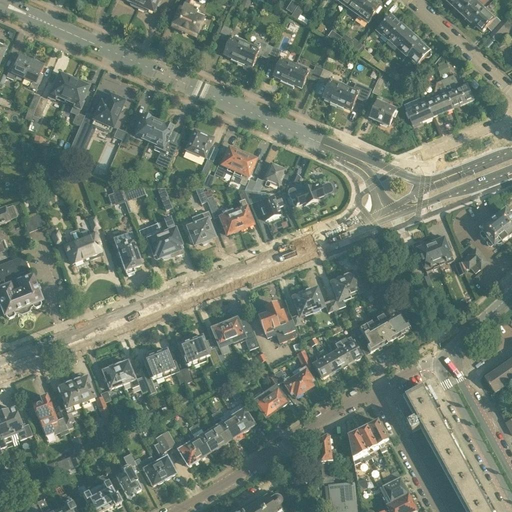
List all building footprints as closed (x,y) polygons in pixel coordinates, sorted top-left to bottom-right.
[(124,0),(125,0),(131,3),(131,5),(132,6),(132,7),(138,9),(141,0),(124,0)] [(141,0),(138,9),(145,12),(146,12),(147,12),(148,11),(154,14),(160,0),(141,0)] [(183,0),(188,2),(186,6),(185,6),(182,13),(175,28),(196,37),(205,17),(199,14),(200,13),(191,9),(193,4),(190,3),(191,0),(183,0)] [(348,10),(355,0),(340,0),(338,3),(336,6),(336,9),(339,11),(342,10),(343,9),(343,7),(342,6),(342,5),(348,10)] [(355,0),(348,10),(359,17),(370,0),(369,0),(355,0)] [(370,0),(359,17),(369,24),(377,13),(378,14),(381,9),(374,4),(374,3),(370,0)] [(472,0),(459,0),(453,7),(462,16),(475,2),(472,0)] [(292,1),(286,10),(292,14),(298,5),(292,1)] [(475,2),(462,16),(467,21),(466,22),(470,26),(483,11),(484,10),(475,2)] [(298,6),(291,17),(297,21),(304,10),(298,6)] [(494,21),(483,11),(470,26),(475,30),(477,28),(482,33),(488,28),(492,31),(500,22),(496,18),(494,21)] [(388,41),(388,42),(403,25),(398,20),(396,22),(391,17),(377,32),(382,37),(383,35),(389,40),(388,41)] [(311,18),(307,24),(311,27),(315,21),(311,18)] [(511,28),(511,27),(504,21),(491,36),(496,41),(503,32),(506,35),(511,28)] [(321,25),(317,31),(322,34),(326,28),(321,25)] [(408,30),(403,25),(388,42),(397,50),(411,35),(407,31),(408,30)] [(232,61),(237,64),(246,43),(229,35),(231,31),(224,28),(219,38),(230,43),(225,56),(232,60),(232,61)] [(332,31),(328,37),(332,40),(336,35),(332,31)] [(407,58),(421,43),(419,42),(421,41),(416,37),(415,38),(411,35),(397,50),(407,58)] [(342,38),(338,44),(342,47),(347,41),(342,38)] [(353,53),(360,44),(355,40),(347,50),(353,53)] [(255,46),(246,43),(237,64),(244,67),(244,68),(244,69),(244,70),(245,71),(246,72),(247,72),(248,72),(249,72),(250,72),(250,71),(251,71),(251,70),(252,69),(252,68),(253,68),(258,55),(268,60),(273,49),(257,42),(255,46)] [(424,47),(421,43),(407,58),(417,67),(425,58),(427,59),(429,59),(430,58),(431,56),(431,54),(430,53),(424,47)] [(365,48),(360,44),(353,53),(358,57),(365,48)] [(281,83),(287,85),(296,64),(279,57),(280,52),(273,49),(268,60),(280,65),(274,77),(282,81),(281,83)] [(15,75),(23,79),(31,62),(28,61),(29,60),(24,58),(24,59),(19,57),(16,63),(14,61),(6,78),(13,81),(15,75)] [(379,70),(384,64),(380,61),(375,67),(379,70)] [(33,63),(31,62),(23,79),(32,82),(29,88),(33,90),(36,85),(38,86),(42,76),(39,75),(43,67),(38,65),(38,64),(34,62),(33,63)] [(310,70),(296,64),(287,85),(294,88),(294,86),(302,90),(307,77),(318,82),(323,70),(316,67),(314,72),(310,70)] [(388,68),(384,64),(379,70),(383,72),(388,68)] [(450,72),(447,65),(437,69),(440,76),(450,72)] [(331,104),(337,107),(346,86),(329,78),(331,74),(323,70),(318,82),(329,86),(324,99),(331,102),(331,104)] [(397,82),(398,82),(402,77),(394,71),(389,77),(397,82)] [(56,98),(64,102),(74,79),(67,76),(66,76),(65,77),(59,74),(52,90),(51,89),(47,99),(55,102),(56,98)] [(378,96),(386,78),(381,74),(373,94),(378,96)] [(441,81),(454,110),(474,102),(468,86),(460,89),(454,76),(441,81)] [(82,82),(74,79),(64,102),(73,106),(72,110),(79,113),(83,104),(82,103),(89,87),(83,85),(83,84),(83,83),(82,83),(82,82)] [(427,104),(433,119),(454,110),(441,81),(436,83),(434,93),(424,98),(427,104)] [(354,89),(346,86),(337,107),(343,110),(344,108),(352,111),(357,100),(366,104),(371,91),(356,84),(354,89)] [(34,112),(40,98),(34,95),(28,109),(34,112)] [(101,103),(95,118),(85,114),(84,117),(80,128),(77,133),(90,139),(95,127),(110,134),(124,102),(120,100),(120,98),(115,96),(113,97),(110,96),(106,105),(101,103)] [(0,98),(0,105),(9,109),(11,103),(0,98)] [(40,98),(34,112),(33,117),(32,120),(38,122),(39,120),(48,101),(40,98)] [(433,119),(427,104),(424,98),(404,106),(413,128),(433,119)] [(374,110),(370,119),(389,128),(397,110),(381,103),(382,101),(377,99),(373,110),(374,110)] [(80,128),(84,117),(77,114),(72,124),(80,128)] [(137,130),(134,137),(125,133),(121,142),(120,146),(126,148),(127,149),(128,146),(138,150),(141,141),(148,144),(158,122),(150,119),(151,118),(149,117),(149,115),(147,114),(145,115),(144,115),(141,122),(140,122),(136,130),(137,130)] [(165,125),(158,122),(148,144),(155,147),(154,151),(160,154),(155,164),(167,169),(177,146),(167,141),(170,135),(169,135),(173,127),(171,126),(171,125),(168,124),(167,124),(166,124),(165,125)] [(114,138),(121,142),(125,133),(117,130),(114,138)] [(186,152),(204,159),(212,140),(194,132),(186,152)] [(49,147),(50,143),(41,138),(40,141),(38,145),(49,147)] [(233,176),(242,155),(241,154),(241,152),(237,150),(235,152),(229,149),(223,161),(221,160),(214,176),(222,179),(225,173),(233,176)] [(243,155),(242,155),(233,176),(239,179),(241,180),(240,184),(244,186),(256,160),(249,158),(249,156),(245,154),(243,155)] [(201,175),(206,177),(207,177),(208,175),(213,163),(207,160),(201,175)] [(271,165),(264,181),(266,182),(264,187),(269,189),(271,184),(278,187),(284,171),(271,165)] [(109,182),(111,183),(115,173),(110,171),(106,181),(109,182)] [(207,177),(206,177),(202,188),(209,189),(214,178),(208,175),(207,177)] [(303,190),(301,191),(300,187),(297,188),(296,186),(300,178),(293,175),(290,183),(289,183),(286,191),(289,199),(287,200),(290,206),(292,206),(293,208),(295,207),(295,208),(304,204),(305,206),(318,201),(317,199),(324,197),(324,196),(330,193),(332,192),(332,191),(332,189),(331,186),(330,185),(328,184),(327,184),(320,187),(320,186),(314,189),(313,187),(309,188),(308,187),(308,186),(307,186),(306,186),(305,186),(304,186),(304,187),(303,187),(303,188),(303,189),(303,190)] [(257,180),(255,183),(251,192),(259,193),(263,183),(257,180)] [(251,192),(255,183),(249,181),(244,192),(245,192),(251,192)] [(117,204),(126,200),(122,187),(121,187),(111,183),(109,182),(117,204)] [(130,188),(122,187),(126,200),(133,198),(130,188)] [(157,190),(163,206),(165,212),(172,209),(164,189),(157,190)] [(195,190),(201,205),(207,203),(208,202),(206,199),(202,189),(195,190)] [(210,191),(204,193),(206,199),(212,197),(210,191)] [(246,206),(250,205),(245,192),(244,192),(237,191),(242,202),(239,203),(241,207),(238,208),(239,211),(233,213),(240,231),(241,230),(242,230),(245,229),(246,228),(253,225),(247,212),(248,211),(246,206)] [(251,192),(245,192),(250,205),(257,202),(265,222),(280,216),(277,208),(283,206),(280,197),(275,199),(274,198),(263,202),(262,199),(265,194),(259,193),(251,192)] [(239,231),(240,231),(233,213),(232,211),(222,215),(220,210),(218,211),(212,197),(206,199),(208,202),(207,203),(212,217),(214,220),(218,218),(219,222),(221,222),(226,236),(233,233),(235,233),(237,232),(239,231)] [(35,199),(30,201),(32,208),(38,206),(35,199)] [(5,209),(0,211),(0,226),(10,222),(5,209)] [(214,239),(207,221),(211,220),(208,212),(204,214),(202,215),(191,219),(194,226),(187,229),(194,246),(201,244),(202,245),(207,243),(207,241),(214,239)] [(511,212),(507,214),(506,213),(497,220),(497,219),(496,220),(494,218),(491,221),(492,223),(491,224),(483,231),(483,232),(480,234),(480,236),(483,240),(485,241),(488,238),(490,241),(487,243),(487,245),(488,247),(490,248),(494,245),(495,247),(496,245),(497,246),(499,246),(509,239),(508,239),(511,235),(511,212)] [(41,213),(22,220),(28,234),(47,227),(41,213)] [(95,217),(88,220),(93,232),(100,229),(95,217)] [(156,224),(157,225),(170,259),(184,253),(181,246),(170,218),(163,221),(164,222),(157,225),(157,224),(156,224)] [(166,261),(170,259),(157,225),(144,230),(147,237),(146,238),(153,257),(156,256),(158,260),(161,258),(162,259),(162,260),(163,260),(164,261),(165,261),(166,261)] [(90,261),(82,240),(80,234),(79,235),(78,231),(70,234),(73,244),(64,248),(68,258),(70,257),(73,264),(72,265),(88,259),(90,261)] [(82,240),(90,261),(101,257),(100,254),(102,254),(99,247),(101,246),(96,233),(91,234),(90,231),(80,234),(82,240)] [(58,232),(51,234),(55,246),(63,244),(58,232)] [(122,236),(114,238),(118,252),(117,255),(118,257),(120,258),(122,263),(121,265),(122,268),(124,269),(126,276),(135,273),(134,268),(140,266),(130,236),(123,238),(122,236)] [(430,243),(439,267),(445,265),(447,265),(454,262),(453,260),(444,237),(430,243)] [(435,269),(439,267),(430,243),(423,246),(423,247),(422,247),(422,248),(423,248),(417,250),(425,271),(426,274),(433,271),(435,269)] [(463,262),(469,269),(470,269),(475,275),(488,264),(476,250),(463,262)] [(23,258),(5,265),(25,315),(28,314),(30,312),(32,309),(33,308),(35,309),(40,307),(41,305),(40,302),(41,302),(35,286),(36,286),(37,283),(35,280),(33,279),(32,279),(32,278),(20,283),(17,275),(28,271),(23,258)] [(468,274),(463,263),(455,266),(459,277),(468,274)] [(22,316),(25,315),(5,265),(0,267),(0,281),(3,281),(6,288),(0,290),(0,308),(1,308),(4,317),(6,316),(7,319),(9,320),(13,318),(14,316),(16,315),(19,316),(22,316)] [(350,276),(347,275),(344,277),(343,279),(342,279),(349,297),(357,294),(357,295),(360,294),(362,298),(365,297),(366,299),(371,297),(367,287),(366,285),(360,288),(356,279),(354,275),(351,277),(350,276)] [(421,280),(425,290),(432,287),(428,277),(421,280)] [(350,300),(349,297),(342,279),(340,278),(336,280),(335,282),(335,283),(331,284),(333,288),(332,288),(336,299),(329,302),(333,312),(338,310),(345,307),(344,303),(350,300)] [(304,294),(312,315),(320,312),(319,310),(323,308),(318,294),(317,294),(316,290),(312,291),(311,291),(309,290),(305,291),(304,293),(304,294)] [(304,318),(312,315),(304,294),(303,294),(301,293),(298,294),(297,297),(296,297),(297,298),(293,299),(294,303),(299,318),(304,316),(304,318)] [(328,314),(333,312),(329,302),(324,304),(328,314)] [(259,318),(258,318),(265,335),(267,339),(276,336),(277,338),(279,345),(296,338),(291,323),(286,324),(282,312),(279,313),(275,305),(273,306),(272,305),(267,307),(267,308),(265,309),(265,310),(259,313),(258,315),(259,318)] [(404,327),(394,310),(387,313),(388,315),(383,318),(382,316),(395,340),(396,340),(403,336),(403,335),(409,332),(406,326),(404,327)] [(224,325),(232,344),(244,339),(249,352),(259,348),(256,341),(245,316),(240,318),(239,320),(240,323),(238,324),(236,320),(231,322),(229,322),(226,323),(224,324),(224,325)] [(392,342),(395,340),(382,316),(376,320),(377,322),(372,324),(384,347),(392,342)] [(300,325),(297,317),(291,319),(295,327),(300,325)] [(384,347),(372,324),(371,323),(359,329),(358,327),(350,331),(365,357),(376,351),(383,347),(384,347)] [(226,346),(232,344),(224,325),(223,325),(221,325),(218,326),(217,328),(211,330),(219,349),(222,355),(217,357),(221,365),(225,363),(222,356),(229,353),(226,346)] [(333,331),(335,335),(342,332),(340,327),(336,329),(333,331)] [(188,338),(197,362),(209,357),(214,370),(216,369),(222,367),(221,365),(217,357),(214,350),(207,352),(202,337),(197,339),(196,336),(194,335),(188,338)] [(185,366),(197,362),(188,338),(182,340),(181,342),(182,345),(177,347),(185,366)] [(351,363),(354,361),(357,362),(360,360),(360,358),(361,357),(350,338),(340,344),(343,349),(344,348),(347,354),(345,355),(347,360),(348,359),(351,363)] [(347,365),(351,363),(348,359),(347,360),(345,355),(347,354),(344,348),(343,349),(340,344),(335,346),(338,351),(333,354),(341,369),(344,369),(347,367),(347,365)] [(186,385),(181,371),(179,372),(175,362),(171,363),(166,351),(162,353),(161,350),(158,349),(152,352),(162,376),(163,379),(175,374),(180,385),(181,385),(182,388),(186,386),(185,385),(186,385)] [(150,380),(162,376),(152,352),(146,354),(145,356),(146,359),(142,361),(147,373),(140,375),(141,378),(147,393),(149,396),(155,394),(150,380)] [(307,360),(304,352),(297,355),(301,363),(307,360)] [(340,369),(341,369),(333,354),(327,357),(324,352),(320,355),(331,374),(334,372),(337,373),(340,371),(340,369)] [(263,355),(256,358),(259,364),(265,361),(263,355)] [(328,376),(331,374),(320,355),(315,358),(318,363),(312,366),(320,380),(321,380),(323,381),(327,379),(328,376)] [(511,360),(485,379),(489,386),(490,388),(491,388),(495,394),(491,397),(511,435),(511,360)] [(115,368),(122,387),(129,384),(131,389),(138,387),(142,395),(147,393),(141,378),(136,380),(134,376),(132,377),(127,363),(121,365),(120,365),(116,367),(115,368)] [(122,387),(115,368),(114,368),(113,368),(109,369),(108,370),(102,373),(110,391),(122,387)] [(181,371),(186,385),(192,382),(186,369),(181,371)] [(294,378),(304,393),(312,388),(310,384),(313,382),(304,369),(299,372),(297,370),(292,374),(294,378)] [(296,398),(304,393),(294,378),(289,381),(288,379),(286,380),(281,372),(274,375),(280,384),(282,383),(291,396),(293,395),(296,398)] [(287,404),(275,388),(280,384),(274,375),(273,375),(269,378),(275,388),(264,395),(275,412),(280,408),(282,408),(285,406),(286,405),(287,404)] [(73,383),(82,407),(90,404),(89,401),(95,399),(89,384),(90,383),(88,379),(86,378),(80,381),(78,380),(74,382),(73,383)] [(81,408),(82,407),(73,383),(72,384),(70,383),(66,385),(65,386),(59,389),(58,390),(59,395),(61,395),(66,409),(60,412),(63,419),(68,431),(73,429),(71,424),(74,423),(70,413),(74,412),(72,407),(80,405),(81,408)] [(227,389),(235,401),(240,397),(233,387),(231,387),(227,389)] [(491,511),(432,403),(434,402),(427,387),(406,398),(392,406),(449,511),(491,511)] [(107,392),(101,395),(104,404),(111,402),(107,392)] [(109,417),(104,404),(101,395),(100,395),(101,398),(95,401),(103,419),(109,417)] [(272,415),(275,412),(264,395),(254,403),(265,419),(266,418),(268,419),(271,416),(272,415)] [(181,400),(185,406),(190,402),(187,397),(181,400)] [(63,419),(55,422),(46,398),(32,403),(34,407),(33,408),(42,430),(44,435),(53,432),(54,436),(68,431),(63,419)] [(232,417),(243,434),(243,433),(245,433),(249,431),(250,429),(254,426),(241,405),(229,412),(232,417)] [(242,435),(243,434),(232,417),(226,421),(217,407),(213,409),(216,413),(215,414),(219,420),(220,419),(222,423),(221,424),(231,440),(236,438),(238,438),(242,435)] [(0,414),(10,438),(11,443),(12,443),(12,442),(18,440),(19,443),(26,440),(32,437),(28,426),(21,428),(14,410),(9,412),(6,411),(0,414)] [(150,411),(137,416),(140,424),(153,419),(150,411)] [(10,438),(0,414),(0,413),(0,450),(6,448),(3,441),(10,438)] [(128,421),(133,431),(139,429),(134,418),(128,421)] [(379,422),(379,423),(368,428),(378,448),(379,448),(382,454),(387,451),(384,445),(389,442),(379,422)] [(220,449),(221,447),(210,431),(204,435),(201,431),(197,424),(193,427),(197,433),(210,454),(214,451),(216,451),(220,449)] [(228,443),(231,440),(221,424),(210,431),(221,447),(223,447),(227,445),(228,443)] [(210,454),(197,433),(193,427),(189,430),(195,440),(189,444),(199,461),(201,461),(205,458),(206,456),(210,454)] [(378,448),(368,428),(358,433),(368,453),(369,453),(378,448)] [(166,434),(161,436),(169,450),(175,447),(167,433),(166,434)] [(368,453),(358,433),(348,438),(355,466),(361,463),(364,462),(371,458),(369,453),(368,453)] [(160,460),(154,463),(164,482),(165,481),(166,481),(170,480),(171,478),(176,475),(166,457),(164,453),(169,450),(161,436),(156,440),(158,444),(153,447),(160,460)] [(321,464),(322,469),(333,468),(334,468),(333,463),(337,463),(338,462),(337,451),(332,451),(330,438),(328,437),(319,442),(321,464)] [(199,461),(189,444),(177,451),(187,468),(192,465),(194,465),(198,463),(199,461)] [(40,451),(36,453),(40,463),(44,461),(40,451)] [(69,458),(74,468),(81,465),(77,455),(69,458)] [(123,473),(115,477),(119,485),(118,485),(119,487),(120,487),(124,494),(123,494),(124,496),(125,496),(126,499),(131,501),(134,499),(135,495),(141,492),(132,475),(139,472),(138,471),(134,463),(130,455),(124,458),(128,465),(121,469),(123,473)] [(164,482),(154,463),(151,458),(140,464),(138,460),(134,463),(138,471),(142,469),(152,488),(157,485),(159,485),(162,483),(163,482),(164,482)] [(61,474),(56,462),(46,467),(51,478),(61,474)] [(334,469),(334,468),(333,468),(322,469),(323,478),(324,487),(325,498),(326,511),(357,511),(355,484),(334,486),(332,469),(334,469)] [(101,484),(94,488),(106,511),(113,507),(114,508),(120,505),(116,497),(115,497),(108,484),(106,479),(107,478),(103,471),(97,474),(99,479),(99,480),(101,484)] [(392,476),(394,480),(400,477),(397,472),(391,474),(392,476)] [(383,485),(378,476),(373,479),(377,488),(383,485)] [(385,485),(394,480),(392,476),(383,480),(385,485)] [(324,487),(323,478),(316,479),(318,499),(325,498),(324,487)] [(383,488),(387,497),(382,499),(386,507),(385,507),(385,508),(409,496),(401,479),(383,488)] [(361,491),(368,489),(368,484),(367,481),(359,482),(361,491)] [(103,511),(106,511),(94,488),(86,492),(83,488),(80,483),(74,487),(78,494),(74,496),(76,502),(81,510),(87,506),(89,510),(88,511),(103,511)] [(281,511),(278,507),(280,506),(280,504),(281,503),(281,502),(280,500),(280,499),(278,498),(277,497),(275,497),(274,498),(273,498),(271,495),(243,511),(281,511)] [(417,511),(409,496),(385,508),(386,510),(388,509),(388,510),(385,511),(417,511)] [(81,511),(82,511),(81,510),(76,502),(72,504),(70,500),(64,503),(65,505),(58,509),(59,511),(81,511)] [(59,511),(58,509),(52,511),(49,511),(44,502),(42,501),(37,503),(41,511),(59,511)]
